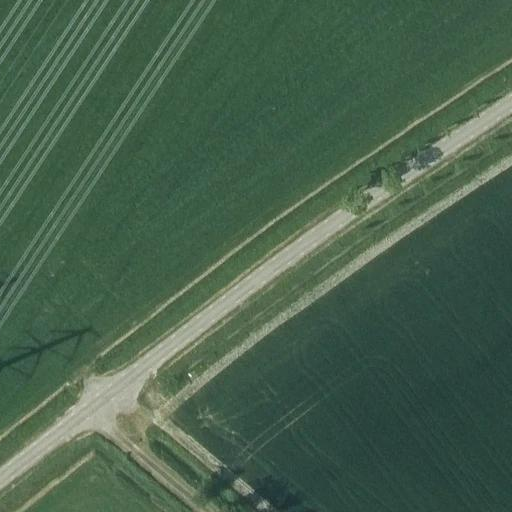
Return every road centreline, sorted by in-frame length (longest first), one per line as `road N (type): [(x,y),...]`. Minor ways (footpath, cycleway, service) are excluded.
road 1 (unclassified): [(0,477),(314,237),(511,103)]
road 2 (unknown): [(94,406),(214,511)]
